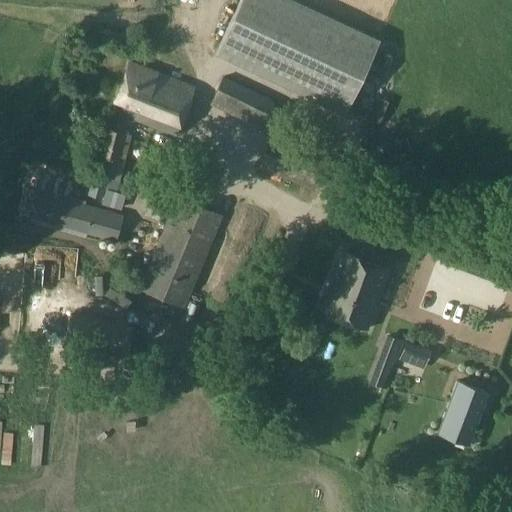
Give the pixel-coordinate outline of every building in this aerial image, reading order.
[(340,100),(373,24),(317,0),(227,0),(209,43),(340,100)] [(129,63),(111,111),(175,136),(193,87),(129,63)] [(259,115),(265,98),(254,95),(258,84),(231,74),(228,81),(210,74),(202,95),(259,115)] [(62,107),(75,138),(113,121),(105,103),(98,106),(92,94),(62,107)] [(93,172),(88,194),(101,198),(103,188),(106,189),(102,203),(120,208),(124,194),(116,191),(130,134),(105,128),(98,155),(104,156),(100,174),(93,172)] [(327,159),(269,137),(257,169),(316,191),(327,159)] [(123,215),(38,192),(31,218),(115,242),(123,215)] [(163,206),(171,208),(139,289),(184,308),(223,215),(175,196),(175,197),(168,194),(163,206)] [(44,235),(44,263),(65,264),(65,235),(44,235)] [(389,268),(342,251),(319,311),(367,329),(389,268)] [(376,365),(391,371),(401,342),(387,337),(376,365)] [(423,367),(428,352),(406,343),(400,358),(423,367)] [(456,381),(441,422),(472,434),(487,393),(456,381)]
